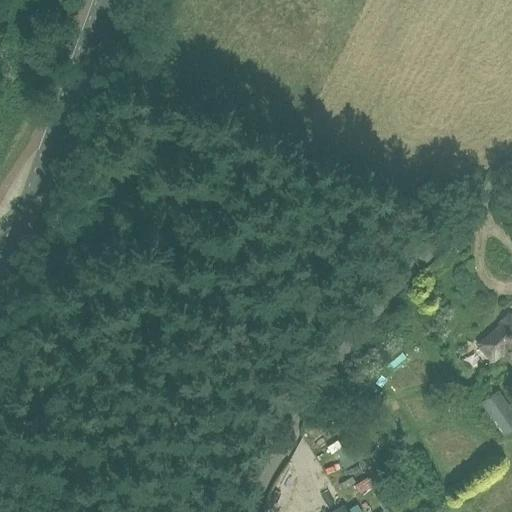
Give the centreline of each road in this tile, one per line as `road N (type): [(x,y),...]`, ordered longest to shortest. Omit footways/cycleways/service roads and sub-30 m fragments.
road 1 (unclassified): [(250,511),(307,398),(408,273),(511,166)]
road 2 (secondary): [(0,293),(107,0)]
